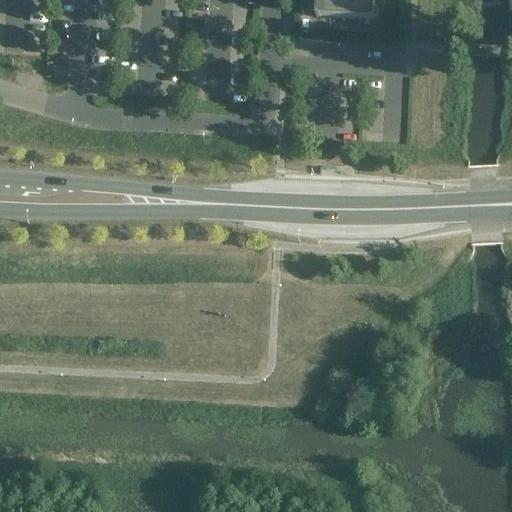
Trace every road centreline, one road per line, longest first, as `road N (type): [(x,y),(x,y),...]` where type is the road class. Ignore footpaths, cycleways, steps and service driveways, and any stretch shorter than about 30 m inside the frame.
road 1 (residential): [(79,112),(111,122),(254,125),(268,105),(274,0)]
road 2 (tertiary): [(208,204),(499,207)]
road 3 (tertiary): [(208,204),(0,178)]
road 4 (tertiary): [(0,208),(208,204)]
